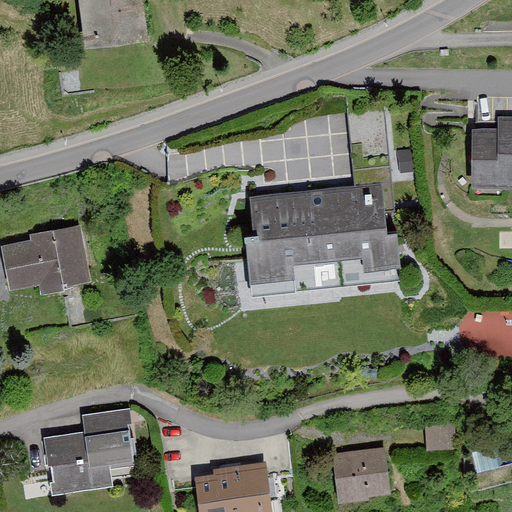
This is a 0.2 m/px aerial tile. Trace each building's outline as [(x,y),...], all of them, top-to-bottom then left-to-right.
[(78,0),(85,51),(148,42),(142,0),(78,0)] [(472,190),(511,190),(511,116),(498,116),(498,130),(473,129),(472,190)] [(355,187),(250,198),(254,238),(245,239),(250,286),(296,281),(294,267),(362,259),(364,274),(402,270),(398,234),(388,235),(385,212),(394,211),(389,166),(353,170),(355,187)] [(93,288),(84,231),(33,239),(34,246),(5,250),(12,296),(45,291),(46,295),(93,288)] [(87,434),(50,439),(57,492),(112,485),(110,471),(136,468),(128,411),(85,417),(87,434)] [(455,421),(425,423),(427,452),(457,450),(455,421)] [(385,448),(332,454),(338,505),(370,501),(369,497),(391,494),(385,448)] [(273,511),(266,462),(211,469),(212,477),(194,479),(198,511),(273,511)]
